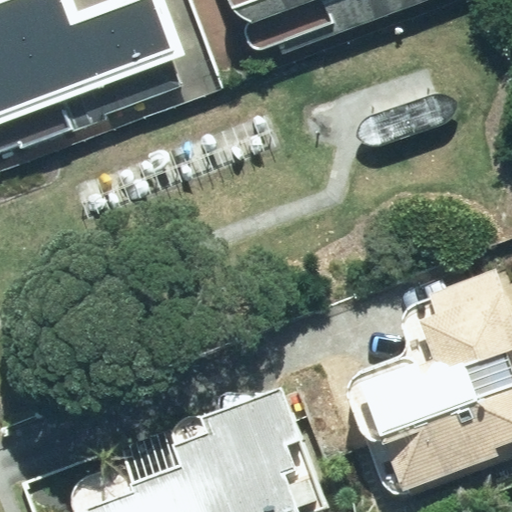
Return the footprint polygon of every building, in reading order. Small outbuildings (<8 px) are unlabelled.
[(69,38),(56,0),(33,0),(0,11),(0,135),(174,75),(151,10),(69,38)] [(214,0),(223,25),(236,21),(254,72),(459,0),(214,0)] [(374,152),(408,140),(442,128),(446,126),(450,122),(453,117),(455,112),(455,108),(452,105),(445,102),(437,100),(430,99),(397,111),(364,123),(360,127),(355,134),(351,140),(350,145),(354,148),(358,151),(364,152),(369,153),(374,152)] [(511,326),(494,282),(384,327),(397,359),(344,380),(332,408),(353,460),(366,455),(387,506),(511,455),(511,326)] [(137,463),(66,487),(74,511),(312,511),(275,400),(132,448),(137,463)]
